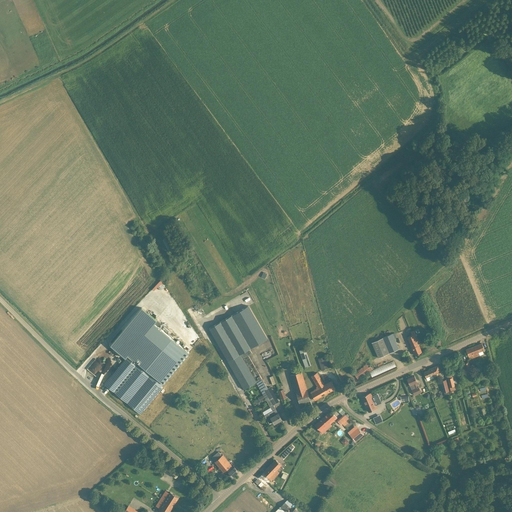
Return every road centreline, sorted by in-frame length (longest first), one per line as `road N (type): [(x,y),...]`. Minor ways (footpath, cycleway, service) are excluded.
road 1 (tertiary): [(222,497),(339,397),(511,326)]
road 2 (unclassified): [(222,497),(0,299)]
road 3 (track): [(339,397),(422,459),(511,507)]
